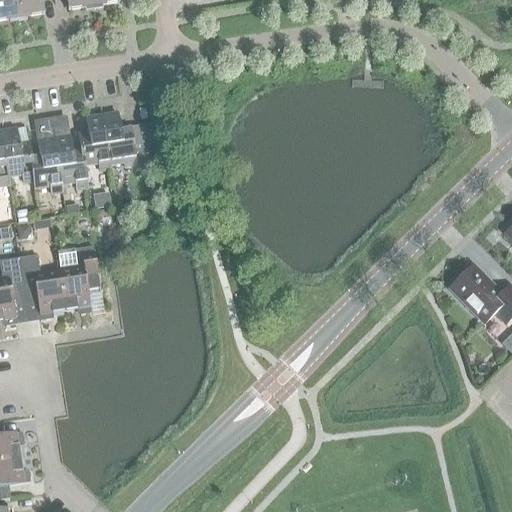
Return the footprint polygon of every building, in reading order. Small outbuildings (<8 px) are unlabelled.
[(0,0),(0,23),(17,21),(14,0),(0,0)] [(14,0),(17,21),(42,17),(40,0),(43,0),(14,0)] [(65,0),(68,12),(93,8),(92,0),(65,0)] [(92,0),(93,8),(118,5),(117,0),(92,0)] [(125,168),(135,166),(133,148),(155,144),(151,124),(119,129),(117,115),(101,117),(108,164),(109,163),(124,161),(125,168)] [(77,137),(79,152),(80,152),(82,167),(83,167),(98,165),(99,172),(110,170),(109,163),(108,164),(101,117),(85,120),(88,135),(77,137)] [(87,190),(83,167),(82,167),(80,152),(79,152),(71,154),(65,118),(50,121),(60,187),(61,187),(75,185),(76,192),(87,190)] [(62,193),(61,187),(60,187),(50,121),(33,123),(37,144),(39,159),(30,160),(33,183),(32,183),(33,191),(49,189),(50,195),(62,193)] [(23,185),(32,183),(33,183),(30,160),(28,145),(17,147),(15,131),(0,133),(0,139),(6,180),(7,180),(22,177),(23,185)] [(0,188),(8,187),(7,180),(6,180),(0,139),(0,188)] [(27,241),(31,234),(30,227),(17,229),(19,242),(27,241)] [(79,312),(80,317),(90,316),(87,301),(87,298),(99,296),(92,249),(55,254),(58,273),(64,314),(79,312)] [(17,261),(25,307),(36,305),(39,323),(49,322),(48,316),(64,314),(58,273),(39,276),(36,258),(17,261)] [(0,282),(0,323),(4,323),(5,329),(14,328),(12,309),(25,307),(17,261),(0,263),(0,270),(2,282),(0,282)] [(500,298),(472,269),(449,292),(483,326),(493,315),(504,327),(511,319),(511,291),(509,288),(500,298)] [(0,464),(18,461),(16,446),(22,445),(20,435),(0,438),(0,464)] [(0,502),(9,501),(7,489),(28,485),(27,475),(20,476),(18,461),(0,464),(0,502)]
